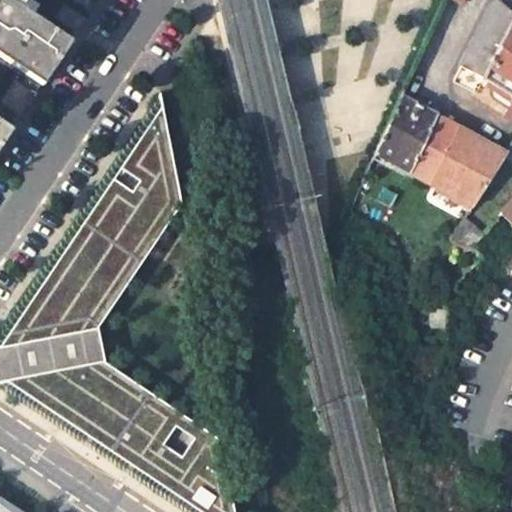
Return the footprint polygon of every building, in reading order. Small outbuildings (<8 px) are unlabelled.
[(0,0),(0,143),(10,129),(0,121),(0,57),(10,64),(25,74),(40,84),(69,41),(38,21),(30,15),(35,8),(26,2),(20,9),(7,0),(0,0)] [(477,90),(480,82),(511,18),(511,15),(497,0),(495,0),(454,80),(468,91),(471,86),(477,90)] [(77,34),(86,19),(63,4),(54,18),(77,34)] [(511,18),(480,82),(511,101),(511,103),(505,116),(511,120),(511,18)] [(30,104),(36,94),(14,79),(0,100),(0,103),(19,116),(28,103),(30,104)] [(431,118),(399,100),(374,158),(405,175),(431,118)] [(6,383),(197,511),(233,511),(231,498),(223,499),(214,452),(166,420),(86,366),(94,365),(86,331),(79,332),(136,248),(170,198),(160,145),(168,144),(161,106),(0,345),(0,346),(5,345),(12,382),(6,383)] [(504,158),(431,118),(405,175),(470,212),(504,158)] [(168,144),(160,145),(170,198),(178,196),(168,144)] [(511,200),(502,211),(511,220),(511,200)] [(452,240),(472,250),(488,231),(467,217),(452,240)] [(146,255),(136,248),(79,332),(86,331),(94,365),(86,366),(166,420),(173,410),(104,363),(103,363),(96,329),(146,255)] [(0,346),(0,384),(6,383),(12,382),(5,345),(0,346)] [(221,451),(214,452),(223,499),(231,498),(221,451)] [(20,511),(0,499),(0,511),(20,511)]
